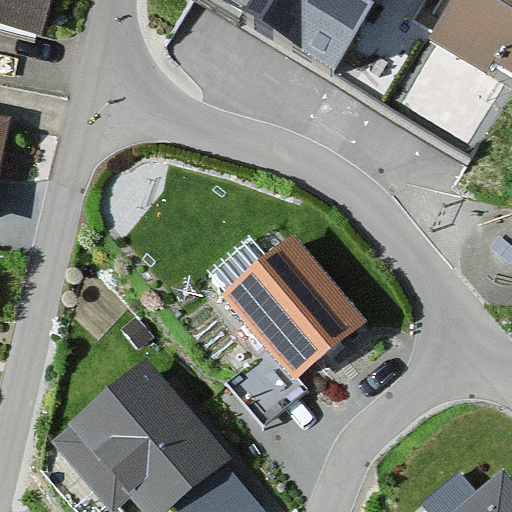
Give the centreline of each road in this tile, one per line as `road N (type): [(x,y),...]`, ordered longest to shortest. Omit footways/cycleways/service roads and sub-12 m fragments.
road 1 (residential): [(472,337),(386,230),(322,181),(224,140),(95,121)]
road 2 (residential): [(0,469),(95,121)]
road 3 (residential): [(472,337),(350,454),(326,511)]
road 4 (residential): [(95,121),(107,0)]
